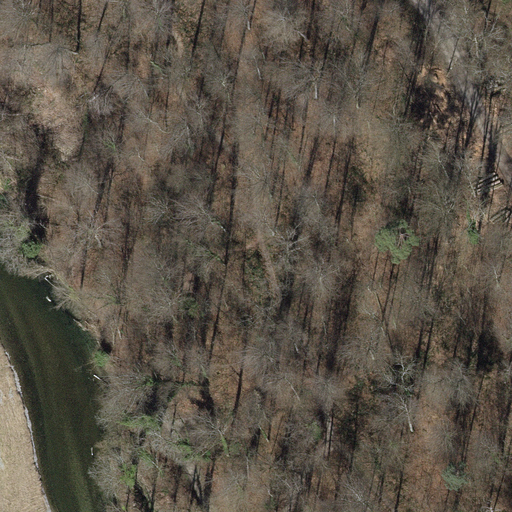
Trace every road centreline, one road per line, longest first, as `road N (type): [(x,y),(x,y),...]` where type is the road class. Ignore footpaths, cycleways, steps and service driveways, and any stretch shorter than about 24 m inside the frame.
road 1 (track): [(424,9),(510,177)]
road 2 (track): [(215,511),(150,383)]
